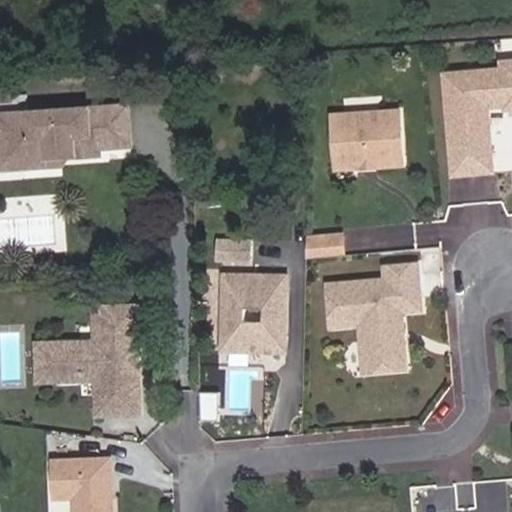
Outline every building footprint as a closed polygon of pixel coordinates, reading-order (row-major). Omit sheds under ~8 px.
[(511,117),(511,69),(506,70),(506,78),(448,82),(457,184),(497,181),(494,141),(487,140),(485,117),(484,111),(509,109),(509,115),(509,117),(511,117)] [(485,117),(487,140),(494,141),(492,116),(485,117)] [(390,173),(409,172),(403,119),(337,125),(343,178),(359,177),(366,184),(382,182),(390,173)] [(104,164),(135,160),(132,121),(32,130),(34,140),(3,143),(6,174),(27,172),(28,185),(55,182),(55,175),(105,170),(104,164)] [(34,140),(32,130),(2,133),(3,143),(34,140)] [(28,185),(27,172),(6,174),(7,187),(28,185)] [(409,179),(409,172),(390,173),(382,182),(409,179)] [(366,184),(359,177),(343,178),(343,186),(366,184)] [(348,262),(346,243),(311,246),(311,266),(348,262)] [(254,266),(254,246),(219,246),(219,266),(254,266)] [(421,270),(390,273),(390,286),(333,291),(337,334),(366,331),(371,378),(411,373),(406,316),(426,315),(421,270)] [(288,353),(288,282),(227,281),(226,353),(288,353)] [(130,374),(129,355),(140,355),(136,310),(93,313),(96,347),(60,350),(57,363),(58,376),(63,388),(99,385),(102,420),(144,417),(141,373),(130,374)] [(58,376),(57,363),(60,350),(37,352),(40,390),(63,388),(58,376)] [(141,373),(140,355),(129,355),(130,374),(141,373)] [(120,488),(118,463),(60,466),(62,504),(83,503),(83,511),(121,511),(120,498),(115,499),(115,493),(120,488)]
